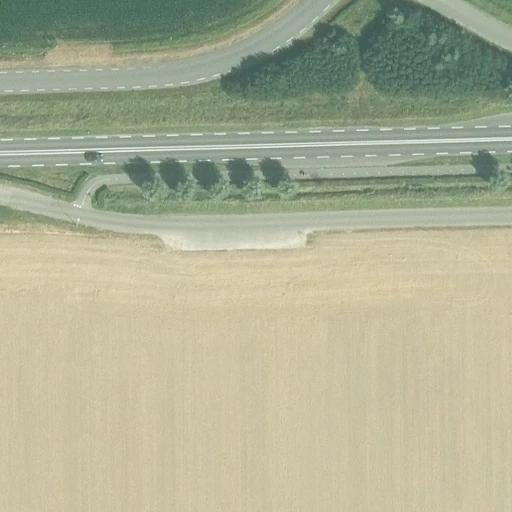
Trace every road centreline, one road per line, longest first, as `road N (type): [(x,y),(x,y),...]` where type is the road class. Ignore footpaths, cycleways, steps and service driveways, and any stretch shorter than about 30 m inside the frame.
road 1 (unclassified): [(0,197),(134,229),(511,216)]
road 2 (primary): [(0,152),(511,140)]
road 3 (tertiary): [(0,81),(202,74),(283,37),(319,0)]
